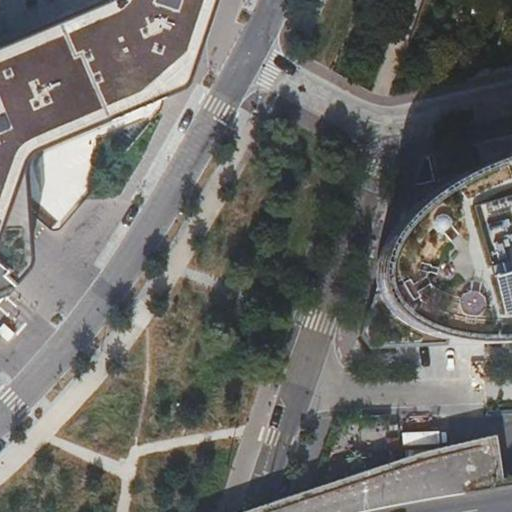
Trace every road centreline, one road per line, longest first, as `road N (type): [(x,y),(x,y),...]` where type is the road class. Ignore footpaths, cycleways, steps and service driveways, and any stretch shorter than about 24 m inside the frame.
road 1 (residential): [(250,61),(129,253),(0,415)]
road 2 (residential): [(384,129),(294,393)]
road 3 (residential): [(384,129),(250,61)]
road 4 (residential): [(511,100),(384,129)]
road 5 (residential): [(254,511),(294,393)]
